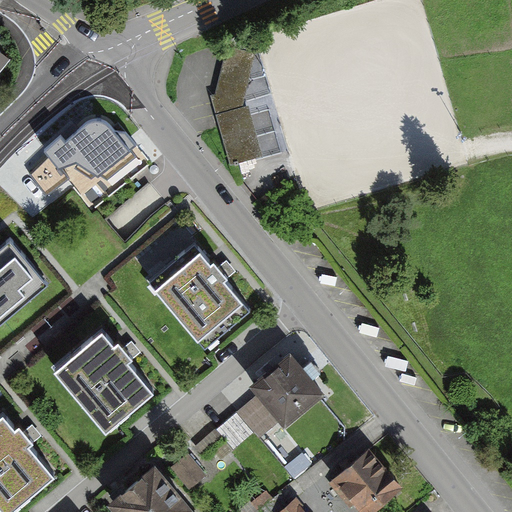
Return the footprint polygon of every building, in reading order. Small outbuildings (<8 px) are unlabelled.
[(255,54),(227,47),(221,69),(215,94),(243,101),(255,54)] [(0,71),(10,58),(0,50),(0,71)] [(243,101),(215,94),(216,113),(248,104),(243,101)] [(248,104),(216,113),(230,160),(262,150),(248,104)] [(125,145),(95,108),(58,137),(64,145),(60,148),(79,172),(84,169),(89,175),(92,172),(121,149),(125,145)] [(121,149),(92,172),(105,188),(134,164),(129,159),(121,149)] [(291,150),(241,161),(248,189),(297,178),(291,150)] [(0,322),(48,282),(10,237),(0,246),(0,322)] [(205,345),(251,307),(224,273),(199,245),(154,284),(205,345)] [(106,428),(153,388),(126,356),(101,327),(54,366),(106,428)] [(324,387),(290,348),(252,382),(286,420),(324,387)] [(0,504),(5,511),(7,511),(55,472),(26,438),(4,412),(0,414),(0,504)] [(366,511),(400,485),(371,448),(335,477),(362,511),(366,511)] [(158,459),(110,496),(122,511),(181,511),(192,504),(158,459)] [(309,511),(298,497),(279,511),(309,511)]
